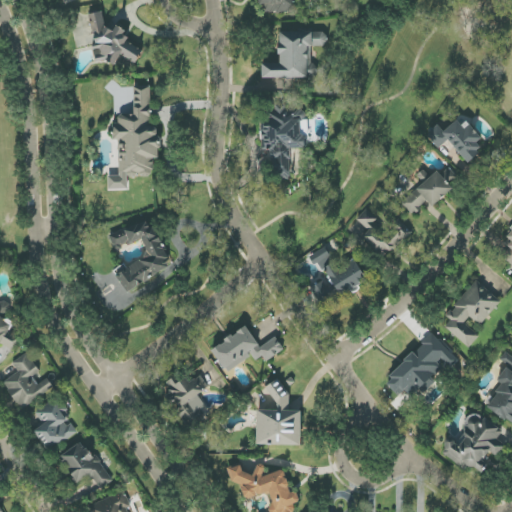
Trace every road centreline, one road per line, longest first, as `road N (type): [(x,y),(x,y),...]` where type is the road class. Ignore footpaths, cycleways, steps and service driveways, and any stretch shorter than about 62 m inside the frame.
road 1 (residential): [(208,511),(68,310),(59,279),(49,96),(15,0)]
road 2 (residential): [(0,14),(26,97),(48,315),(185,511)]
road 3 (residential): [(264,264),(366,404),(482,511)]
road 4 (residential): [(264,264),(219,176),(216,29)]
road 5 (residential): [(337,360),(391,317),(511,188)]
road 6 (residential): [(264,264),(99,392)]
road 7 (residential): [(366,404),(340,450),(345,468),(377,482),(418,460)]
road 8 (residential): [(216,29),(211,0),(160,3),(190,24),(216,29)]
